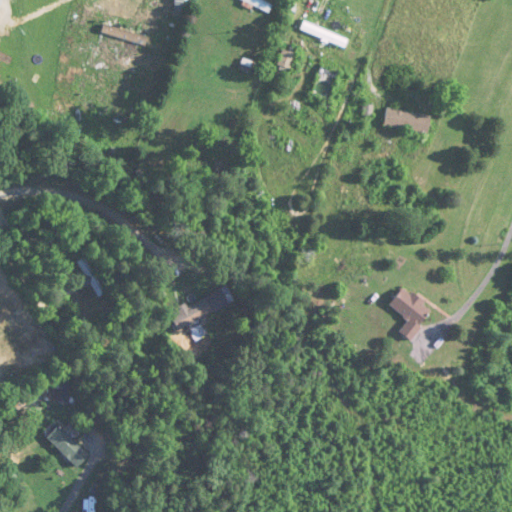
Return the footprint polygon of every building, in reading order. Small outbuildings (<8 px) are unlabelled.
[(262,0),(233,0),(270,15),(274,5),(262,0)] [(301,31),(346,47),(349,39),(304,23),(301,31)] [(277,65),(287,72),(297,58),(287,51),(277,65)] [(75,113),(84,115),(95,75),(86,73),(75,113)] [(431,115),(386,111),(384,128),(430,132),(431,115)] [(236,303),(228,287),(171,316),(179,331),(236,303)] [(400,333),(410,340),(432,310),(404,289),(390,308),(409,321),(400,333)] [(47,438),(78,469),(91,457),(60,426),(47,438)]
